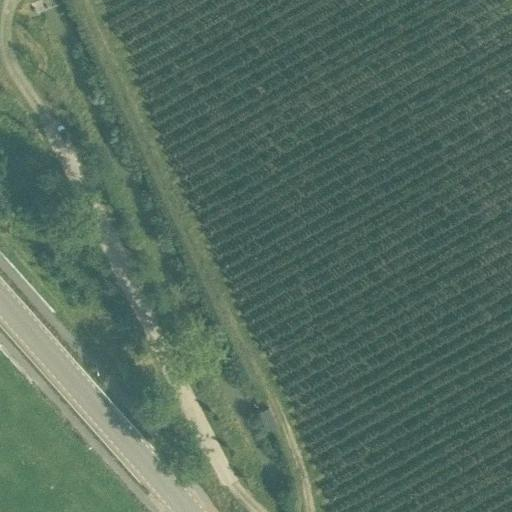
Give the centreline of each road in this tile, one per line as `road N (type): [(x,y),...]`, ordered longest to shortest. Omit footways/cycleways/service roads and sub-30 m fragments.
road 1 (track): [(256,511),(229,483),(181,393),(49,122),(2,60),(5,0)]
road 2 (tertiary): [(190,511),(0,298)]
